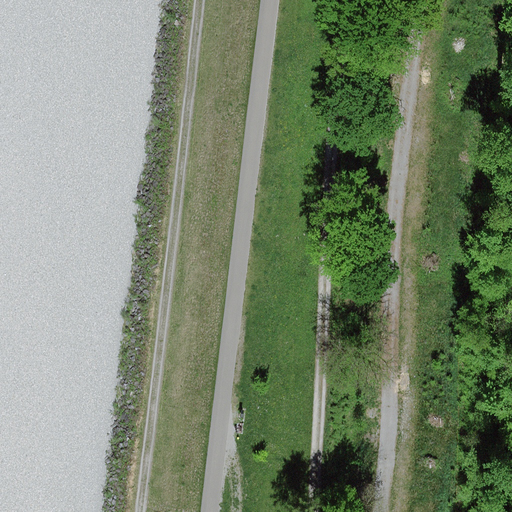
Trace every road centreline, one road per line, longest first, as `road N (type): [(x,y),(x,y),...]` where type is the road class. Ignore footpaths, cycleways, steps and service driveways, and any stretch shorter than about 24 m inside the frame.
road 1 (track): [(146,511),(204,0)]
road 2 (track): [(318,511),(357,0)]
